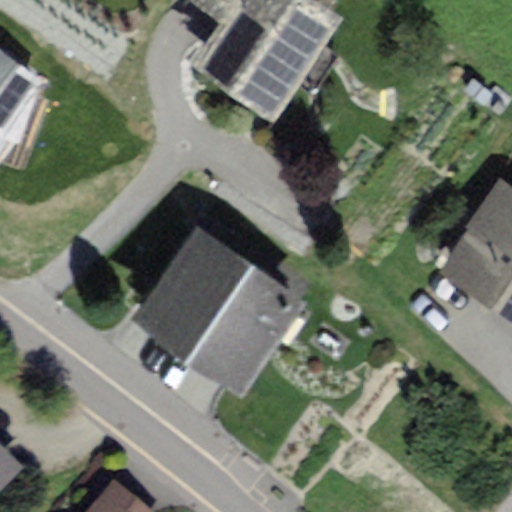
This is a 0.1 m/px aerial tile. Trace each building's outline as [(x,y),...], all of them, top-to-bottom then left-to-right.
[(300,0),(173,0),(171,4),(194,20),(169,61),(245,119),(318,12),(300,0)] [(0,38),(0,134),(11,142),(55,72),(0,38)] [(511,201),(479,178),(415,266),(511,335),(511,201)] [(172,227),(105,323),(218,402),(286,305),(172,227)] [(129,511),(100,491),(84,511),(129,511)]
